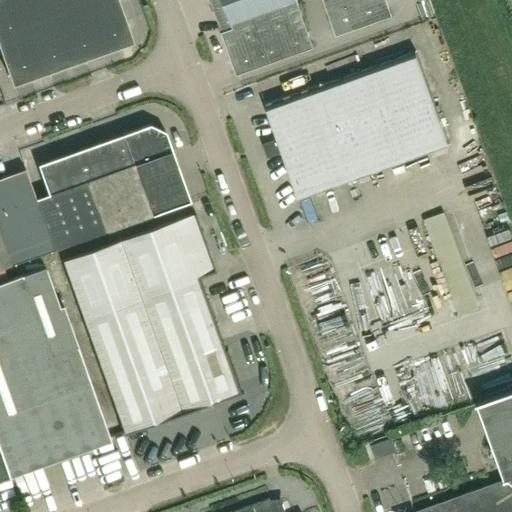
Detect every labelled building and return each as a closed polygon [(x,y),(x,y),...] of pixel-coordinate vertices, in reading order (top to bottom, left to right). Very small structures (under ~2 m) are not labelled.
[(0,0),(0,49),(11,81),(132,38),(118,0),(0,0)] [(314,48),(296,0),(211,0),(223,32),(221,32),(237,75),(314,48)] [(323,0),(336,36),(393,16),(386,0),(323,0)] [(450,145),(416,51),(265,105),(299,199),(450,145)] [(182,180),(173,156),(165,132),(149,125),(122,135),(133,166),(134,165),(152,214),(152,215),(190,202),(182,180)] [(152,214),(134,165),(133,166),(122,135),(122,134),(37,164),(48,194),(36,198),(52,241),(55,250),(108,231),(108,230),(152,214)] [(50,241),(24,169),(0,177),(0,222),(7,241),(9,249),(6,250),(11,265),(53,250),(50,241)] [(239,392),(198,277),(216,271),(205,241),(195,213),(64,260),(126,433),(239,392)] [(473,340),(511,328),(511,324),(503,294),(471,303),(446,217),(425,223),(456,327),(468,324),(473,340)] [(494,259),(511,252),(511,240),(509,233),(488,241),(494,259)] [(1,241),(0,237),(0,269),(10,265),(1,241)] [(111,441),(62,305),(59,306),(44,266),(0,282),(0,451),(9,477),(111,441)] [(511,511),(511,390),(476,403),(477,405),(479,404),(505,479),(504,479),(504,480),(414,511),(511,511)] [(396,451),(391,437),(370,445),(375,459),(396,451)] [(4,463),(0,453),(0,480),(9,477),(4,463)] [(285,511),(283,505),(272,506),(270,498),(231,511),(285,511)]
